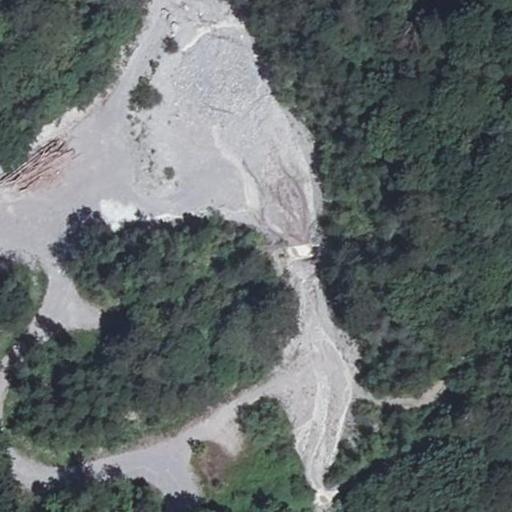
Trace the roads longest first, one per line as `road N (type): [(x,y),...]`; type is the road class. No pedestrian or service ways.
road 1 (track): [(503,308),(440,390),(412,405),(371,400),(313,366),(277,374),(161,459),(180,511)]
road 2 (track): [(503,308),(432,207),(387,56),(358,0)]
